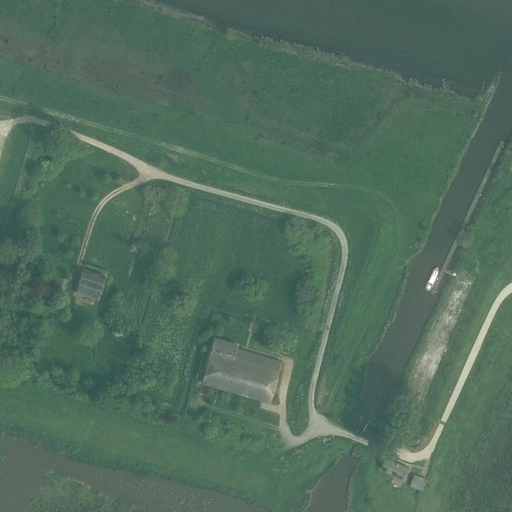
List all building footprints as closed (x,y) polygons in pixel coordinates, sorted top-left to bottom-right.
[(78,284),(76,293),(98,300),(101,291),(105,277),(82,270),(78,284)] [(56,276),(51,290),(64,293),(68,280),(56,276)] [(236,349),(237,346),(215,340),(202,384),(209,386),(262,401),(269,402),(280,362),(236,349)] [(386,459),(381,469),(404,480),(409,469),(386,459)] [(411,484),(410,487),(422,492),(427,480),(427,479),(425,479),(420,477),(415,475),(411,484)]
